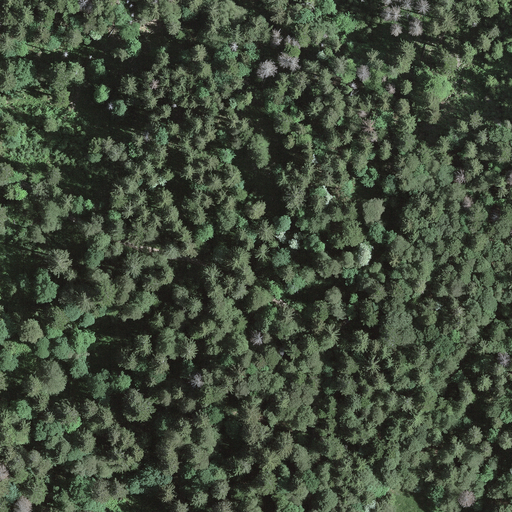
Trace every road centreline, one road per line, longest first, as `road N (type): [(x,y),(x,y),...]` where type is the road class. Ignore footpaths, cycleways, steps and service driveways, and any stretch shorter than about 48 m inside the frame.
road 1 (track): [(0,183),(50,198),(120,242),(229,273),(286,309),(316,353),(325,511)]
road 2 (track): [(511,506),(449,477),(433,448),(446,385),(511,299)]
